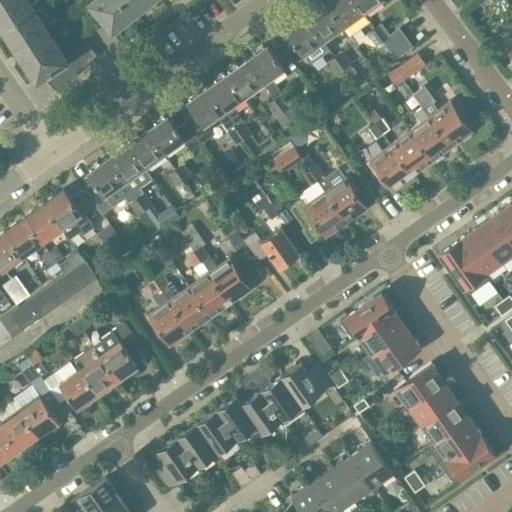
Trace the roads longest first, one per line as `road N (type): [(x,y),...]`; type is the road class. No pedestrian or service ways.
road 1 (residential): [(384,248),(112,439)]
road 2 (residential): [(53,153),(269,0)]
road 3 (residential): [(511,430),(384,248)]
road 4 (residential): [(511,160),(384,248)]
road 5 (residential): [(228,511),(353,428)]
road 6 (residential): [(511,106),(431,0)]
road 7 (residential): [(112,439),(6,511)]
